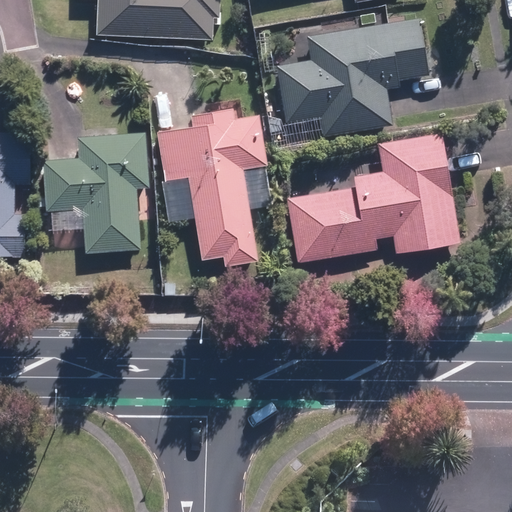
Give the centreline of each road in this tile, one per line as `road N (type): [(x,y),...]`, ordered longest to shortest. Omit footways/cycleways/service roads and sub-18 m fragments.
road 1 (secondary): [(204,371),(511,372)]
road 2 (secondary): [(0,364),(204,371)]
road 3 (residential): [(203,511),(204,371)]
